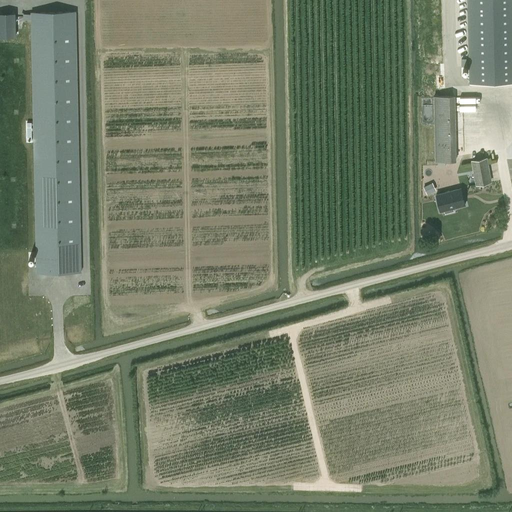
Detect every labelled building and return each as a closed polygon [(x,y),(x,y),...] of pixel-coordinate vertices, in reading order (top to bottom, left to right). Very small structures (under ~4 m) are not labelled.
[(511,0),(468,0),(469,83),(511,82),(511,0)] [(81,261),(80,261),(75,11),(31,12),(36,272),(81,271),(81,261)] [(0,36),(15,37),(15,29),(15,13),(0,12),(0,36)] [(455,96),(433,97),(435,161),(437,161),(437,167),(446,167),(446,161),(456,161),(455,96)] [(492,182),(487,157),(471,160),(475,185),(492,182)] [(423,186),(427,194),(436,189),(433,182),(423,186)] [(460,188),(436,194),(440,211),(444,210),(445,213),(454,211),(453,208),(465,205),(460,188)]
